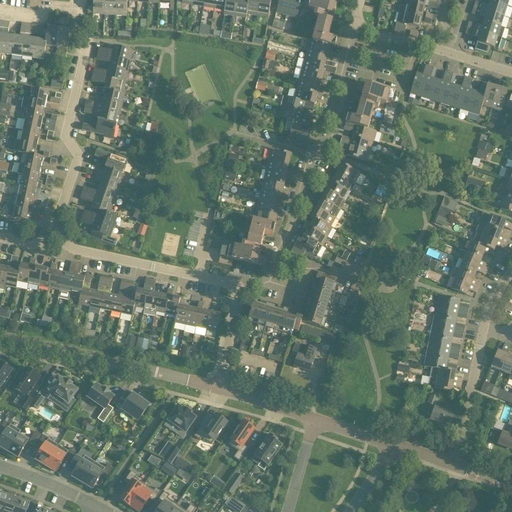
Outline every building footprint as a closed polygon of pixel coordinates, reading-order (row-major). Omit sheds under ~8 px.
[(104,15),(104,0),(93,0),(93,7),(87,7),(87,13),(93,14),(92,15),(104,15)] [(104,0),(104,15),(115,16),(115,0),(104,0)] [(115,0),(115,16),(126,16),(127,2),(126,2),(126,0),(115,0)] [(204,0),(203,7),(214,9),(215,0),(204,0)] [(226,0),(215,0),(214,9),(224,11),(226,0)] [(223,15),(234,17),(237,0),(226,0),(224,11),(223,15)] [(237,0),(234,17),(246,19),(246,15),(248,0),(237,0)] [(256,16),(259,0),(248,0),(246,15),(256,16)] [(259,0),(256,16),(268,18),(270,0),(259,0)] [(286,16),(290,0),(279,0),(276,13),(286,16)] [(296,18),(300,5),(301,0),(290,0),(286,16),(296,18)] [(318,19),(312,41),(330,46),(334,47),(337,35),(329,33),(332,21),(336,22),(337,18),(333,17),(337,0),(328,0),(328,1),(325,0),(301,0),(300,5),(310,7),(309,10),(316,12),(314,18),(318,19)] [(473,8),(504,17),(507,7),(490,2),(489,6),(475,2),(473,8)] [(406,3),(403,13),(422,18),(424,7),(406,3)] [(483,22),(500,28),(504,17),(473,8),(471,15),(478,17),(478,16),(485,18),(483,22)] [(422,18),(403,13),(403,14),(398,12),(393,33),(404,35),(406,25),(419,29),(422,18)] [(59,25),(58,28),(63,29),(63,25),(67,24),(68,15),(60,14),(59,18),(59,25)] [(0,54),(11,56),(13,36),(8,35),(9,23),(4,22),(3,35),(0,54)] [(471,30),(501,39),(497,38),(500,28),(483,22),(482,27),(469,22),(467,28),(471,30)] [(13,36),(11,56),(22,57),(26,24),(21,24),(19,37),(13,36)] [(22,57),(32,58),(35,39),(29,38),(31,25),(26,24),(22,57)] [(200,34),(211,35),(212,25),(201,24),(200,34)] [(56,47),(58,28),(47,27),(46,31),(45,40),(46,41),(45,46),(46,46),(56,47)] [(69,30),(63,29),(58,28),(56,47),(67,49),(69,30)] [(498,50),(501,39),(471,30),(467,28),(465,34),(478,39),(474,50),(487,54),(489,47),(498,50)] [(44,60),(46,46),(45,46),(46,41),(45,40),(46,31),(42,30),(41,40),(35,39),(32,58),(44,60)] [(307,50),(332,57),(333,53),(328,52),(330,46),(312,41),(309,40),(307,50)] [(99,48),(97,54),(130,62),(132,51),(114,46),(113,51),(99,48)] [(307,50),(304,60),(324,66),(326,59),(331,61),(332,57),(307,50)] [(127,73),(130,62),(97,54),(96,60),(110,64),(109,68),(127,73)] [(304,60),(301,70),(326,77),(327,73),(323,72),(324,66),(304,60)] [(420,97),(429,67),(423,65),(420,75),(416,73),(410,94),(420,97)] [(429,67),(420,97),(430,100),(436,80),(432,79),(435,69),(429,67)] [(94,69),(92,75),(125,83),(127,73),(109,68),(108,72),(94,69)] [(0,80),(16,82),(17,72),(1,70),(0,76),(0,80)] [(299,80),(319,85),(321,79),(325,80),(326,77),(301,70),(299,80)] [(436,80),(430,100),(439,103),(449,73),(442,71),(439,81),(436,80)] [(449,73),(439,103),(449,106),(455,86),(452,85),(455,75),(449,73)] [(105,85),(104,89),(122,94),(122,93),(125,83),(92,75),(91,81),(105,85)] [(455,86),(449,106),(459,109),(468,79),(462,77),(459,87),(455,86)] [(468,79),(459,109),(468,112),(475,92),(471,91),(474,81),(468,79)] [(299,80),(296,90),(321,96),(322,93),(318,91),(319,85),(299,80)] [(341,122),(345,124),(345,123),(367,130),(367,129),(373,108),(378,109),(379,103),(386,104),(385,106),(395,109),(399,94),(358,82),(355,90),(363,93),(362,98),(357,96),(356,101),(360,102),(356,118),(343,114),(341,122)] [(488,85),(482,106),(491,108),(499,84),(495,82),(494,87),(488,85)] [(256,90),(265,92),(266,85),(257,83),(256,90)] [(475,92),(468,112),(479,115),(482,106),(488,85),(481,83),(478,93),(475,92)] [(499,84),(491,108),(501,112),(504,102),(507,91),(501,89),(502,85),(499,84)] [(124,93),(122,93),(122,94),(104,89),(98,87),(97,94),(104,96),(103,100),(122,104),(124,93)] [(29,99),(46,103),(48,92),(32,88),(29,99)] [(294,100),(314,105),(316,99),(320,100),(321,96),(296,90),(294,99),(294,100)] [(312,111),(314,105),(294,100),(294,99),(284,97),(281,107),(301,112),(302,109),(312,111)] [(27,110),(43,113),(51,115),(57,116),(58,112),(44,109),(46,103),(29,99),(23,98),(21,109),(27,110)] [(86,101),(85,107),(119,115),(122,104),(103,100),(102,104),(86,101)] [(125,116),(119,115),(85,107),(83,113),(99,117),(98,121),(116,125),(116,126),(117,126),(118,120),(124,121),(125,116)] [(301,116),(301,112),(281,107),(278,117),(293,121),(309,125),(310,118),(301,116)] [(27,110),(25,120),(41,124),(43,113),(27,110)] [(23,131),(39,134),(41,124),(25,120),(23,131)] [(112,140),(116,126),(116,125),(98,121),(97,128),(83,125),(82,130),(104,136),(104,138),(112,140)] [(293,121),(289,136),(296,138),(308,141),(311,130),(307,129),(309,125),(293,121)] [(352,136),(373,142),(376,132),(367,129),(367,130),(345,123),(345,124),(343,130),(353,133),(352,136)] [(382,124),(380,132),(394,135),(396,127),(382,124)] [(23,131),(20,142),(37,145),(39,134),(23,131)] [(341,137),(340,143),(370,152),(373,142),(352,136),(351,140),(341,137)] [(306,148),(308,141),(296,138),(294,144),(306,148)] [(34,156),(35,155),(37,145),(20,142),(14,140),(12,151),(18,152),(18,153),(26,155),(34,156)] [(489,151),(493,153),(495,145),(481,140),(476,157),(486,160),(489,151)] [(370,152),(340,143),(338,149),(348,152),(347,156),(367,162),(370,152)] [(123,173),(128,159),(119,156),(118,158),(97,150),(95,156),(108,161),(106,167),(123,173)] [(268,161),(288,165),(290,159),(294,160),(295,156),(270,150),(268,161)] [(26,155),(24,165),(40,168),(43,157),(42,157),(35,155),(34,156),(26,155)] [(268,161),(265,171),(291,176),(292,173),(287,171),(288,165),(268,161)] [(336,173),(355,183),(360,174),(337,161),(335,165),(339,167),(336,173)] [(17,174),(22,175),(38,179),(40,168),(24,165),(19,164),(17,174)] [(95,175),(120,184),(124,173),(123,173),(106,167),(104,172),(97,169),(95,175)] [(511,170),(506,169),(503,178),(509,180),(511,181),(511,170)] [(225,179),(234,182),(237,173),(228,171),(225,179)] [(265,171),(263,180),(284,185),(285,179),(290,180),(291,176),(265,171)] [(327,179),(350,192),(355,183),(336,173),(333,178),(329,176),(327,179)] [(38,179),(22,175),(20,186),(36,189),(40,190),(42,182),(38,181),(38,179)] [(98,188),(116,194),(120,184),(95,175),(93,181),(100,183),(98,188)] [(326,191),(345,201),(350,192),(327,179),(325,183),(329,185),(326,191)] [(261,191),(288,197),(289,193),(282,191),(284,185),(263,180),(261,191)] [(376,195),(388,199),(392,189),(380,184),(376,195)] [(34,200),(36,189),(20,186),(17,196),(34,200)] [(81,193),(113,204),(116,194),(98,188),(97,192),(83,187),(81,193)] [(511,191),(506,190),(503,200),(511,202),(511,191)] [(287,201),(288,197),(261,191),(259,200),(279,205),(281,199),(287,201)] [(317,197),(340,210),(345,201),(326,191),(323,196),(319,194),(317,197)] [(91,209),(99,211),(109,215),(110,214),(113,204),(81,193),(79,199),(93,204),(91,209)] [(17,196),(15,207),(32,210),(34,200),(17,196)] [(316,209),(335,219),(340,210),(317,197),(315,201),(319,203),(316,209)] [(451,212),(456,202),(445,197),(440,207),(451,212)] [(278,211),(279,205),(259,200),(256,210),(282,216),(282,212),(278,211)] [(511,202),(503,200),(500,210),(511,213),(511,202)] [(29,221),(32,210),(15,207),(13,218),(29,221)] [(451,212),(440,207),(437,216),(448,221),(451,212)] [(330,228),(330,227),(335,219),(316,209),(313,214),(309,212),(307,216),(313,219),(313,218),(330,228)] [(99,211),(97,215),(84,210),(82,216),(113,227),(117,217),(110,214),(109,215),(99,211)] [(256,210),(254,220),(254,221),(275,225),(276,219),(281,220),(282,216),(256,210)] [(486,226),(501,232),(503,227),(511,231),(511,227),(511,224),(483,213),(479,223),(486,226)] [(113,227),(82,216),(80,222),(93,227),(89,237),(115,246),(117,241),(109,238),(113,227)] [(304,225),(327,238),(332,228),(330,227),(330,228),(313,218),(313,219),(310,224),(306,222),(304,225)] [(272,237),(275,225),(254,221),(254,220),(253,220),(248,242),(243,241),(242,248),(235,246),(236,244),(223,241),(218,263),(231,266),(232,263),(232,260),(264,267),(266,258),(258,257),(259,252),(264,253),(265,248),(260,247),(263,235),(272,237)] [(374,222),(371,227),(377,230),(380,225),(374,222)] [(142,224),(139,233),(145,235),(148,226),(142,224)] [(317,244),(317,245),(321,247),(327,238),(304,225),(302,228),(306,231),(303,236),(317,244)] [(486,226),(482,235),(505,245),(507,240),(499,237),(501,232),(486,226)] [(377,230),(371,227),(368,232),(374,235),(377,230)] [(175,256),(180,236),(165,232),(161,252),(175,256)] [(495,246),(503,249),(505,245),(482,235),(482,236),(477,234),(474,242),(478,244),(478,245),(493,251),(495,246)] [(321,247),(317,245),(317,244),(303,236),(301,241),(298,239),(292,249),(303,255),(306,250),(316,256),(321,247)] [(374,240),(372,239),(368,237),(365,242),(371,245),(374,240)] [(492,256),(493,251),(478,245),(478,244),(474,242),(471,241),(467,251),(482,257),(484,252),(492,256)] [(303,255),(292,249),(289,255),(300,261),(303,255)] [(463,260),(486,270),(488,265),(480,262),(482,257),(467,251),(463,260)] [(12,266),(7,265),(6,268),(9,269),(5,286),(16,288),(17,282),(19,271),(14,270),(16,258),(11,257),(10,262),(13,262),(12,266)] [(484,275),(486,270),(463,260),(459,270),(474,276),(476,271),(484,275)] [(29,263),(29,266),(31,267),(28,284),(38,286),(42,269),(34,267),(35,264),(29,263)] [(17,282),(28,284),(31,267),(29,266),(20,264),(19,271),(17,282)] [(9,269),(6,268),(0,266),(0,289),(4,290),(5,286),(9,269)] [(50,267),(50,271),(52,271),(49,289),(59,291),(63,273),(55,272),(56,269),(50,267)] [(38,286),(49,289),(52,271),(50,271),(42,269),(38,286)] [(472,281),(474,276),(459,270),(455,279),(478,289),(480,284),(472,281)] [(70,293),(80,296),(84,278),(76,276),(77,273),(72,272),(71,275),(74,276),(70,293)] [(261,301),(254,299),(245,329),(289,343),(293,330),(298,332),(301,322),(331,331),(346,281),(317,272),(315,282),(313,281),(309,293),(311,293),(309,299),(307,298),(304,310),(306,311),(304,316),(295,313),(295,311),(283,308),(283,309),(278,308),(278,306),(266,302),(266,304),(260,303),(261,301)] [(68,301),(70,293),(74,276),(71,275),(63,273),(59,291),(57,299),(68,301)] [(85,275),(84,278),(80,296),(78,305),(89,307),(92,291),(88,290),(91,276),(85,275)] [(89,307),(100,309),(106,280),(100,278),(97,292),(92,291),(89,307)] [(137,290),(135,300),(133,307),(134,307),(144,310),(148,292),(145,291),(146,288),(151,289),(152,286),(149,285),(150,280),(145,279),(143,291),(137,290)] [(476,293),(478,289),(455,279),(451,289),(466,295),(468,290),(476,293)] [(110,311),(114,295),(110,294),(112,281),(106,280),(100,309),(110,311)] [(155,312),(158,294),(153,293),(155,281),(150,280),(149,285),(152,286),(151,289),(146,288),(145,291),(148,292),(144,310),(155,312)] [(110,311),(121,314),(127,284),(121,283),(118,296),(114,295),(110,311)] [(134,286),(127,284),(121,314),(132,316),(134,307),(133,307),(135,300),(131,299),(134,286)] [(167,293),(166,296),(169,297),(165,314),(175,316),(180,299),(171,297),(172,294),(167,293)] [(155,312),(165,314),(169,297),(166,296),(158,294),(155,312)] [(436,306),(467,312),(469,306),(459,304),(459,300),(438,296),(436,306)] [(174,323),(185,325),(189,308),(183,307),(184,300),(180,299),(175,316),(174,323)] [(195,328),(206,330),(210,312),(202,311),(203,307),(197,306),(197,309),(199,310),(195,328)] [(466,319),(467,312),(436,306),(434,316),(455,320),(456,317),(466,319)] [(218,314),(210,312),(206,330),(217,332),(222,308),(219,307),(218,314)] [(197,309),(189,308),(185,325),(195,328),(199,310),(197,309)] [(21,313),(20,321),(29,323),(31,316),(21,313)] [(432,326),(463,332),(464,326),(455,324),(455,320),(434,316),(432,326)] [(300,336),(334,346),(337,337),(302,326),(300,336)] [(462,339),(463,332),(432,326),(430,336),(451,340),(452,337),(462,339)] [(139,334),(137,348),(157,351),(159,337),(139,334)] [(428,346),(459,352),(460,346),(450,344),(451,340),(430,336),(428,346)] [(309,372),(313,360),(317,349),(296,343),(293,353),(298,355),(294,367),(309,372)] [(500,372),(507,355),(510,347),(504,344),(501,352),(497,351),(490,368),(500,372)] [(458,359),(459,352),(428,346),(426,356),(447,360),(448,357),(458,359)] [(500,372),(510,375),(511,369),(511,356),(507,355),(500,372)] [(439,369),(455,372),(456,366),(446,364),(447,360),(426,356),(424,367),(431,368),(439,370),(439,369)] [(11,371),(0,363),(0,388),(3,383),(6,384),(11,377),(8,376),(11,371)] [(400,367),(398,375),(406,378),(409,370),(400,367)] [(33,385),(39,376),(37,375),(37,374),(31,370),(30,370),(28,368),(14,388),(21,393),(19,395),(24,399),(30,390),(31,391),(32,390),(31,390),(33,386),(34,387),(35,386),(33,385)] [(430,378),(437,379),(461,384),(462,379),(454,377),(455,372),(439,369),(439,370),(431,368),(429,378),(430,378)] [(56,405),(67,413),(75,401),(72,399),(77,391),(71,386),(72,384),(66,380),(65,382),(58,377),(47,393),(59,401),(56,405)] [(461,384),(437,379),(430,378),(428,388),(451,393),(452,387),(460,389),(461,384)] [(114,397),(109,394),(110,393),(103,389),(103,390),(96,385),(87,398),(105,409),(98,419),(104,423),(113,409),(108,406),(114,397)] [(485,393),(490,396),(494,387),(488,385),(485,393)] [(494,387),(490,396),(496,398),(499,389),(494,387)] [(435,407),(437,401),(440,395),(432,392),(427,404),(435,407)] [(133,394),(125,405),(119,401),(115,406),(121,411),(122,412),(124,409),(132,414),(130,420),(135,424),(131,430),(132,431),(149,406),(133,394)] [(37,409),(44,399),(38,395),(31,405),(37,409)] [(27,397),(20,407),(26,411),(33,400),(27,397)] [(437,401),(435,407),(431,420),(449,427),(454,415),(440,410),(443,403),(437,401)] [(175,433),(182,438),(196,418),(190,415),(191,413),(184,408),(184,410),(178,406),(168,421),(179,428),(175,433)] [(211,445),(227,423),(225,422),(225,421),(218,416),(218,417),(216,415),(206,430),(201,426),(194,437),(200,441),(201,438),(211,445)] [(0,447),(8,452),(20,431),(10,425),(12,421),(7,418),(0,428),(6,432),(0,441),(0,447)] [(252,428),(245,423),(243,422),(228,444),(238,451),(233,458),(239,462),(249,447),(244,444),(254,430),(252,428)] [(511,428),(507,427),(504,434),(502,433),(498,445),(511,449),(511,428)] [(20,431),(8,452),(18,458),(29,439),(19,433),(21,431),(20,431)] [(41,435),(36,432),(29,444),(34,447),(41,435)] [(46,466),(58,446),(48,439),(49,439),(43,435),(37,445),(42,449),(35,460),(46,466)] [(278,451),(281,446),(282,446),(281,445),(276,442),(276,440),(276,441),(277,440),(276,439),(276,440),(270,435),(269,435),(255,456),(254,457),(255,457),(261,461),(257,466),(264,471),(267,466),(268,466),(268,465),(272,459),(274,460),(279,452),(278,451)] [(58,446),(46,466),(56,473),(64,459),(70,462),(76,452),(70,448),(68,452),(58,446)] [(180,451),(173,447),(164,460),(171,464),(180,451)] [(72,477),(82,483),(95,463),(84,456),(87,453),(81,449),(75,460),(80,463),(72,477)] [(158,466),(161,459),(152,455),(149,462),(158,466)] [(180,457),(175,464),(188,471),(192,464),(180,457)] [(95,463),(82,483),(92,490),(101,475),(106,479),(113,468),(107,465),(105,469),(95,463)] [(174,476),(176,471),(164,466),(162,471),(174,476)] [(189,481),(193,476),(182,468),(178,473),(189,481)] [(129,506),(144,484),(135,478),(137,475),(131,471),(124,482),(129,485),(120,499),(121,500),(128,505),(129,506)] [(244,478),(237,473),(225,490),(232,495),(244,478)] [(211,483),(223,490),(226,483),(214,477),(211,483)] [(144,484),(129,506),(138,511),(139,511),(149,499),(154,502),(161,492),(155,488),(154,491),(144,484)] [(171,511),(177,505),(168,498),(169,496),(164,492),(156,502),(162,506),(157,511),(171,511)] [(0,511),(2,511),(8,497),(0,494),(0,511)] [(226,503),(238,511),(241,511),(246,506),(232,496),(226,503)] [(14,511),(18,501),(8,497),(2,511),(14,511)] [(26,511),(29,505),(18,501),(14,511),(26,511)]
